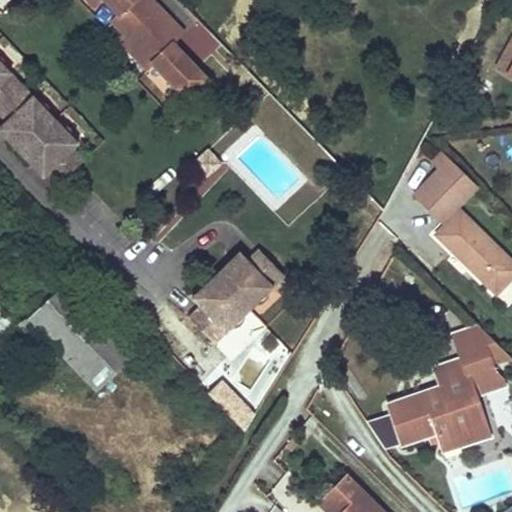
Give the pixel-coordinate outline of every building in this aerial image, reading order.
[(153,0),(109,0),(120,11),(112,19),(126,33),(154,63),(188,97),(208,78),(174,43),(185,33),(153,0)] [(199,57),(216,48),(204,24),(187,33),(199,57)] [(154,63),(126,33),(120,38),(149,68),(154,63)] [(511,72),(511,69),(511,43),(500,66),(511,72)] [(10,141),(36,168),(39,165),(49,176),(60,187),(88,161),(76,150),(82,145),(0,58),(0,113),(8,122),(3,127),(14,138),(10,141)] [(169,114),(164,119),(174,129),(179,124),(169,114)] [(174,129),(164,119),(162,122),(171,132),(174,129)] [(14,138),(3,127),(0,130),(10,141),(14,138)] [(451,157),(444,150),(435,159),(442,166),(451,157)] [(477,183),(451,157),(442,166),(416,192),(446,222),(436,232),(471,266),(474,263),(481,270),(478,273),(496,292),(511,275),(511,260),(460,208),(458,210),(454,206),(477,183)] [(39,165),(36,168),(46,179),(49,176),(39,165)] [(238,253),(191,298),(198,306),(186,317),(213,345),(220,338),(223,342),(228,337),(232,342),(280,296),(276,292),(280,287),(277,284),(284,277),(257,249),(245,260),(238,253)] [(481,270),(474,263),(471,266),(478,273),(481,270)] [(75,273),(66,282),(119,337),(128,328),(75,273)] [(119,337),(66,282),(28,318),(97,390),(135,354),(119,337)] [(0,304),(0,346),(21,326),(0,304)] [(464,395),(475,391),(505,380),(503,375),(498,369),(496,370),(492,359),(508,353),(481,325),(456,334),(464,358),(434,368),(440,387),(387,405),(400,443),(436,431),(438,435),(457,429),(461,443),(478,437),(464,395)] [(475,391),(464,395),(478,437),(489,433),(475,391)] [(390,418),(373,422),(380,451),(397,446),(390,418)] [(457,429),(438,435),(442,449),(461,443),(457,429)] [(384,511),(348,475),(322,501),(332,511),(384,511)] [(511,511),(511,503),(499,511),(511,511)]
